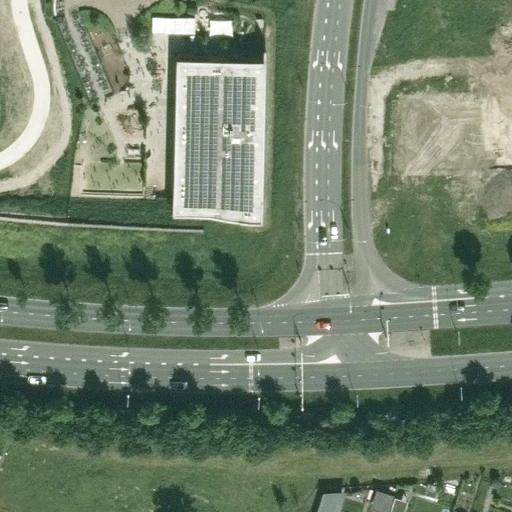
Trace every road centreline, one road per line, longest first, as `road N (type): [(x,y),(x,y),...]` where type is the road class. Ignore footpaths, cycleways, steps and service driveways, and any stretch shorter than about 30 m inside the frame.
road 1 (primary): [(0,365),(349,375)]
road 2 (primary): [(327,320),(0,310)]
road 3 (secondary): [(332,0),(323,133),(327,320)]
road 4 (secondary): [(365,318),(359,133),(372,0)]
road 5 (primary): [(349,375),(511,364)]
road 6 (primary): [(511,308),(365,318)]
